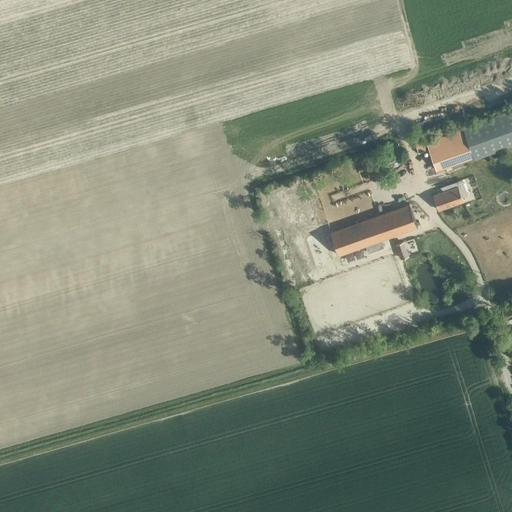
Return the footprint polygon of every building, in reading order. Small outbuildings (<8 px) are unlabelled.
[(511,109),(462,127),(463,129),(472,156),(473,156),(474,159),(511,144),(511,109)] [(427,142),(437,169),(472,156),(463,129),(427,142)] [(414,141),(418,153),(426,150),(422,138),(414,141)] [(436,208),(462,200),(457,185),(432,194),(436,208)] [(330,231),(338,254),(417,226),(409,203),(330,231)] [(399,257),(406,255),(401,241),(395,243),(399,257)] [(505,320),(511,317),(511,306),(502,310),(505,320)]
